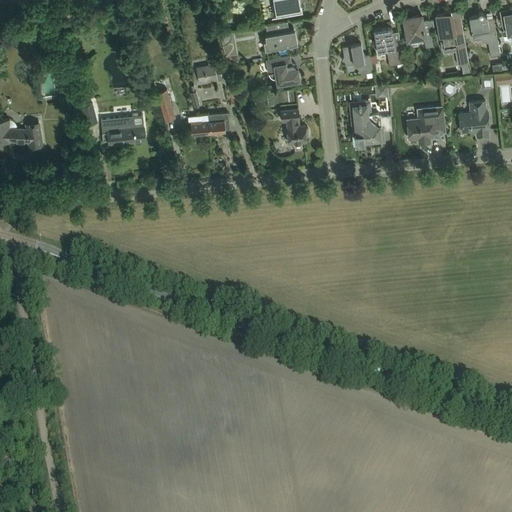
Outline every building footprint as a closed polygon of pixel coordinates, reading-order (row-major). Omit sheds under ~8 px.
[(273,0),(276,15),(302,10),(301,3),(300,4),(299,0),(273,0)] [(457,64),(468,62),(461,18),(453,20),(451,10),(443,11),(443,13),(436,14),(442,47),(445,46),(445,48),(454,47),(457,64)] [(511,12),(507,13),(506,10),(500,11),(503,27),(506,26),(507,34),(511,33),(511,12)] [(500,54),(493,18),(487,19),(487,18),(486,19),(485,13),(483,14),(483,13),(483,12),(482,12),(481,11),(480,11),(479,11),(479,12),(478,12),(478,13),(478,14),(478,15),(469,16),(472,38),(482,36),(483,38),(484,39),(486,40),(487,40),(490,56),(500,54)] [(433,45),(428,20),(422,21),(421,15),(404,18),(407,39),(414,38),(414,39),(415,40),(419,39),(420,38),(419,37),(424,36),(426,46),(433,45)] [(287,21),(287,20),(265,24),(267,34),(265,34),(266,40),(264,40),(265,49),(296,44),(296,43),(297,43),(297,41),(296,39),(295,37),(293,36),(292,36),(290,36),(287,21)] [(393,40),(392,30),(392,29),(391,29),(391,28),(390,28),(390,27),(389,27),(388,27),(387,27),(373,29),(373,30),(377,52),(378,52),(386,50),(389,65),(403,62),(399,39),(393,40)] [(230,32),(230,31),(218,33),(221,44),(222,43),(223,43),(224,42),(225,42),(226,41),(227,40),(228,39),(229,38),(229,37),(230,36),(230,35),(230,34),(230,33),(230,32)] [(361,73),(373,71),(369,53),(363,55),(361,42),(351,44),(351,45),(342,46),(344,55),(342,60),(345,61),(345,65),(354,64),(361,73)] [(295,64),(295,63),(294,63),(293,62),(292,62),(291,62),(289,55),(266,59),(268,73),(269,74),(270,76),(272,77),(274,78),(276,78),(285,76),(286,82),(300,79),(298,67),(295,68),(295,67),(294,66),(293,65),(295,64)] [(209,64),(197,66),(199,82),(221,78),(219,67),(215,68),(215,63),(213,64),(212,61),(208,62),(209,64)] [(502,69),(501,62),(497,63),(494,67),(495,71),(502,69)] [(238,73),(232,75),(237,93),(243,92),(238,73)] [(237,102),(233,83),(227,85),(232,103),(237,102)] [(388,93),(387,83),(377,84),(377,87),(385,94),(388,93)] [(305,95),(311,93),(308,84),(302,85),(305,95)] [(157,91),(166,120),(176,117),(167,88),(157,91)] [(190,92),(195,107),(200,106),(196,90),(190,92)] [(470,111),(459,112),(461,131),(476,130),(476,136),(488,134),(488,128),(489,128),(487,109),(486,110),(485,100),(469,101),(470,111)] [(92,103),(82,105),(87,124),(97,121),(92,103)] [(391,131),(392,130),(390,114),(381,115),(380,114),(378,112),(370,113),(369,103),(351,105),(353,125),(352,125),(353,135),(356,135),(357,141),(363,140),(363,142),(383,140),(382,130),(391,129),(391,131)] [(443,131),(446,131),(443,105),(417,108),(418,117),(407,118),(409,138),(418,137),(419,139),(429,138),(429,136),(438,135),(438,134),(441,134),(443,132),(443,131)] [(298,108),(281,109),(282,120),(286,119),(287,126),(286,126),(288,143),(306,141),(305,124),(299,125),(298,118),(299,118),(298,108)] [(69,129),(76,127),(73,111),(65,112),(69,129)] [(228,111),(208,113),(210,132),(225,131),(225,127),(230,126),(228,111)] [(210,132),(208,113),(201,114),(202,119),(191,120),(192,134),(210,132)] [(108,138),(109,142),(116,142),(117,143),(134,142),(134,140),(145,139),(144,122),(134,123),(133,115),(102,118),(104,139),(108,138)] [(26,126),(27,128),(17,128),(17,126),(16,125),(16,124),(16,123),(15,122),(14,121),(13,120),(12,120),(11,119),(9,119),(0,118),(0,140),(8,141),(8,139),(28,140),(30,149),(43,147),(39,124),(26,126)]
